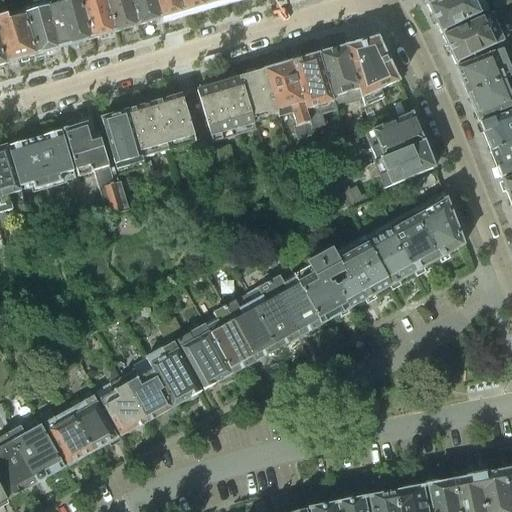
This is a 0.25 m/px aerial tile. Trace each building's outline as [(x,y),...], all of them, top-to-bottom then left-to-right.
[(0,0),(0,50),(4,64),(6,63),(6,64),(19,61),(19,60),(37,55),(24,11),(7,16),(2,0),(0,0)] [(24,11),(37,55),(67,46),(53,0),(41,0),(43,6),(24,11)] [(53,0),(67,46),(90,39),(78,0),(75,0),(70,2),(69,0),(53,0)] [(78,0),(90,39),(114,32),(104,0),(78,0)] [(104,0),(114,32),(137,26),(129,0),(104,0)] [(129,0),(137,26),(160,19),(154,0),(129,0)] [(154,0),(160,19),(183,12),(180,0),(154,0)] [(180,0),(183,12),(206,6),(204,0),(180,0)] [(483,0),(440,0),(427,7),(440,34),(480,15),(488,11),(483,0)] [(503,0),(497,0),(490,4),(493,11),(506,5),(503,0)] [(454,65),(503,42),(511,37),(511,28),(503,10),(492,16),(491,15),(482,19),(441,38),(454,65)] [(376,41),(356,46),(346,49),(361,100),(364,107),(382,99),(378,92),(397,83),(376,41)] [(361,100),(346,49),(345,49),(318,57),(334,107),(335,107),(360,99),(361,100)] [(502,50),(456,69),(466,96),(511,76),(511,67),(510,68),(502,50)] [(291,64),(311,131),(312,131),(324,127),(321,116),(336,112),(335,107),(334,107),(318,57),(318,56),(291,64)] [(313,136),(312,131),(311,131),(291,64),(264,72),(276,112),(277,112),(290,109),(295,126),(293,127),(297,141),(313,136)] [(276,112),(264,72),(239,80),(253,124),(268,120),(267,118),(278,115),(277,112),(276,112)] [(511,76),(466,96),(477,122),(511,107),(511,76)] [(254,125),(253,124),(239,80),(197,92),(211,138),(254,125)] [(195,144),(182,96),(155,104),(169,152),(195,144)] [(142,159),(169,152),(155,104),(128,112),(142,159)] [(141,160),(142,159),(128,112),(101,120),(116,171),(129,168),(142,163),(141,160)] [(511,112),(478,125),(489,152),(511,142),(511,112)] [(375,161),(423,141),(411,115),(364,135),(375,161)] [(101,201),(86,205),(91,222),(128,211),(128,208),(127,208),(120,184),(117,184),(114,173),(110,174),(100,136),(94,138),(89,123),(79,125),(79,126),(64,131),(76,172),(75,172),(77,178),(93,173),(101,201)] [(26,142),(6,148),(20,196),(22,195),(34,191),(62,183),(76,180),(73,172),(73,173),(61,132),(43,137),(43,138),(26,143),(26,142)] [(511,142),(489,152),(500,179),(511,174),(511,142)] [(390,187),(433,169),(423,144),(372,164),(383,191),(390,187)] [(229,146),(214,151),(219,166),(234,161),(229,146)] [(286,147),(277,148),(278,158),(286,158),(286,147)] [(24,203),(22,195),(20,196),(6,148),(0,149),(0,224),(1,229),(10,226),(8,216),(5,216),(5,213),(12,211),(11,207),(24,203)] [(331,179),(342,175),(347,173),(342,162),(327,169),(331,179)] [(356,203),(342,175),(331,179),(329,180),(345,208),(356,203)] [(405,196),(425,187),(435,183),(432,175),(402,187),(405,196)] [(511,178),(501,183),(505,193),(506,193),(511,209),(511,178)] [(412,211),(438,260),(462,246),(442,194),(412,211)] [(305,198),(301,200),(285,206),(290,219),(310,210),(305,198)] [(75,210),(36,221),(39,232),(78,221),(75,210)] [(414,273),(438,260),(412,211),(388,224),(392,231),(414,273)] [(389,287),(414,273),(392,231),(388,224),(362,239),(389,287)] [(263,255),(276,248),(271,237),(257,244),(263,255)] [(345,311),(389,287),(362,239),(337,253),(335,250),(334,250),(332,251),(338,261),(338,262),(345,311)] [(248,248),(240,252),(247,267),(256,262),(248,248)] [(293,277),(320,326),(345,311),(338,262),(338,261),(332,251),(331,250),(306,264),(309,268),(293,277)] [(320,326),(293,277),(290,271),(267,283),(298,338),(320,326)] [(255,310),(277,350),(298,338),(267,283),(256,289),(261,297),(250,304),(253,311),(255,310)] [(253,311),(250,304),(246,296),(224,308),(254,363),(277,350),(255,310),(253,311)] [(254,363),(224,308),(212,314),(217,322),(206,328),(208,333),(231,376),(254,363)] [(164,324),(171,336),(180,331),(174,319),(164,324)] [(171,336),(164,324),(156,329),(163,341),(171,336)] [(231,376),(208,333),(192,342),(189,335),(176,342),(204,391),(214,385),(215,385),(231,376)] [(165,357),(148,366),(172,408),(172,409),(190,399),(189,398),(200,392),(177,350),(173,343),(162,350),(165,357)] [(156,417),(172,408),(148,366),(145,360),(132,368),(134,373),(121,379),(146,423),(156,418),(156,417)] [(137,428),(146,423),(121,379),(119,380),(113,371),(110,372),(109,371),(90,382),(120,437),(136,428),(137,428)] [(83,403),(68,411),(92,453),(107,444),(108,445),(116,439),(93,397),(83,403)] [(76,461),(92,453),(68,411),(44,425),(67,467),(77,462),(76,461)] [(8,434),(36,484),(43,480),(63,469),(36,419),(20,428),(20,427),(8,434)] [(0,491),(6,501),(33,486),(36,484),(8,434),(0,438),(0,491)] [(511,511),(511,471),(502,473),(509,511),(511,511)] [(483,511),(509,511),(502,473),(476,478),(483,511)] [(457,511),(483,511),(476,478),(451,483),(457,511)] [(431,511),(457,511),(451,483),(436,486),(436,485),(426,487),(431,511)] [(427,511),(422,488),(395,493),(398,511),(427,511)] [(398,511),(395,493),(368,499),(370,511),(398,511)] [(366,511),(363,499),(336,504),(337,511),(366,511)]
